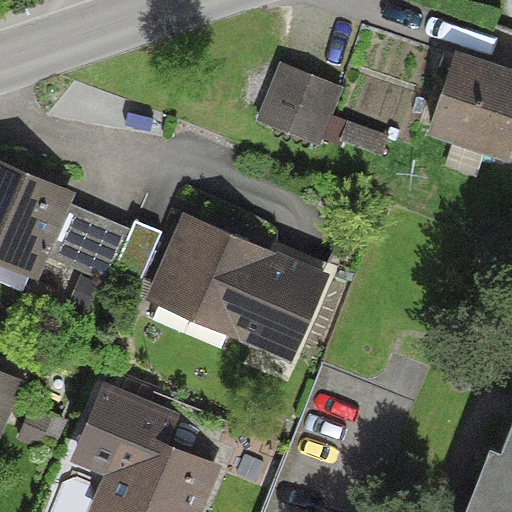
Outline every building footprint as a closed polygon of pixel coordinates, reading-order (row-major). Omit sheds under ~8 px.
[(427,131),(503,157),(511,130),(511,79),(452,59),(427,131)] [(312,147),(335,90),(279,67),(256,124),(312,147)] [(94,217),(67,206),(58,202),(59,198),(0,172),(0,249),(31,263),(34,255),(104,285),(108,276),(127,232),(94,217)] [(157,234),(131,223),(108,276),(134,287),(157,234)] [(320,279),(318,278),(263,255),(261,259),(184,226),(156,290),(234,323),(230,332),(287,356),(320,279)] [(187,511),(205,471),(156,450),(168,424),(101,395),(75,456),(113,472),(111,475),(105,475),(99,488),(104,493),(100,502),(122,511),(187,511)] [(511,511),(511,415),(474,511),(511,511)] [(14,446),(32,453),(42,430),(24,422),(14,446)]
